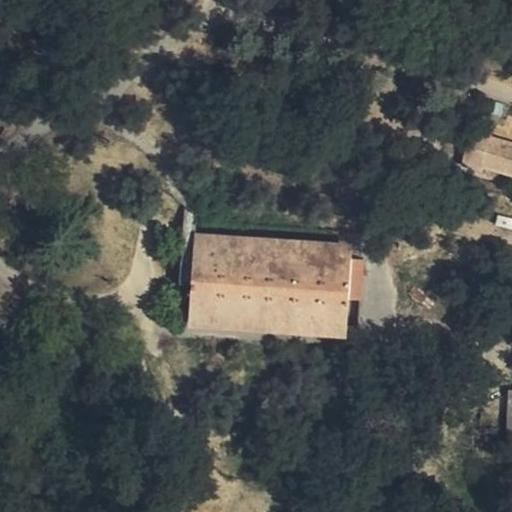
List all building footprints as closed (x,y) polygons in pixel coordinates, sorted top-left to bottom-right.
[(77,12),(89,8),(86,0),(75,0),(74,0),(77,12)] [(162,0),(135,0),(141,16),(165,8),(162,0)] [(96,33),(89,8),(77,12),(84,37),(96,33)] [(100,45),(96,33),(84,37),(88,49),(100,45)] [(106,67),(100,45),(88,49),(94,70),(106,67)] [(28,77),(5,66),(0,76),(0,121),(7,124),(28,77)] [(482,166),(511,174),(511,144),(490,138),(491,136),(470,130),(460,163),(481,170),(482,166)] [(350,252),(351,242),(230,233),(195,230),(194,241),(317,250),(350,252)] [(317,250),(194,241),(189,316),(346,326),(350,252),(317,250)] [(346,326),(189,316),(188,326),(308,334),(345,337),(346,326)]
